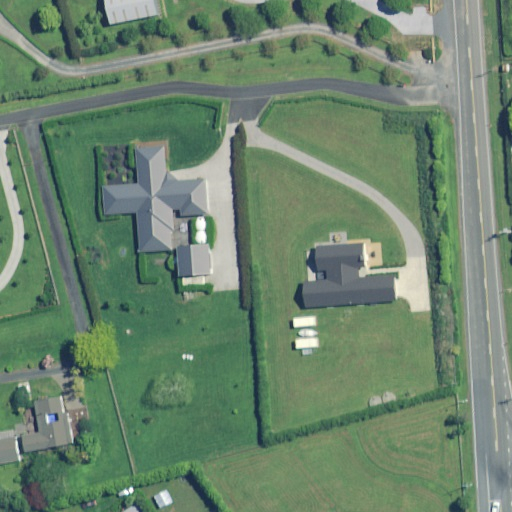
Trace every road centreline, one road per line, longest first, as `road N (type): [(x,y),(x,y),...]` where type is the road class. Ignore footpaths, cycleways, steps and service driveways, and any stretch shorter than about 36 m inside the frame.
road 1 (residential): [(466,92),(331,83),(163,87),(0,119)]
road 2 (tertiary): [(492,478),(466,92)]
